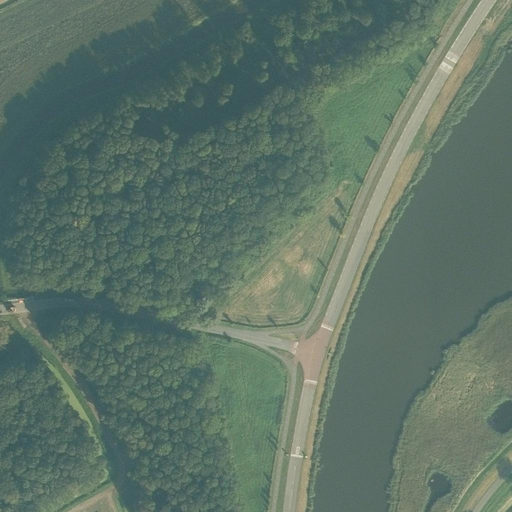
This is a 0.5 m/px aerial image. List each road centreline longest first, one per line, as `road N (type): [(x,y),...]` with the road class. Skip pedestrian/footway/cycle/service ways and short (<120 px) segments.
road 1 (tertiary): [(317,354),(398,157),(489,0)]
road 2 (unclassified): [(317,354),(102,305),(0,308)]
road 3 (track): [(110,491),(123,475),(102,420),(75,374),(16,306)]
road 4 (tertiary): [(289,511),(317,354)]
